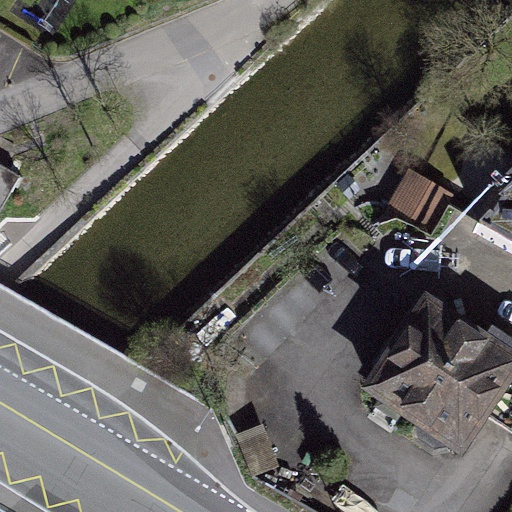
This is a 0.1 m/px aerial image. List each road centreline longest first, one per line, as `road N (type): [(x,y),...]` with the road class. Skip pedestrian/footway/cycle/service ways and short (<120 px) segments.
road 1 (residential): [(272,1),(19,254)]
road 2 (residential): [(272,1),(0,113)]
road 3 (primary): [(0,422),(150,511)]
